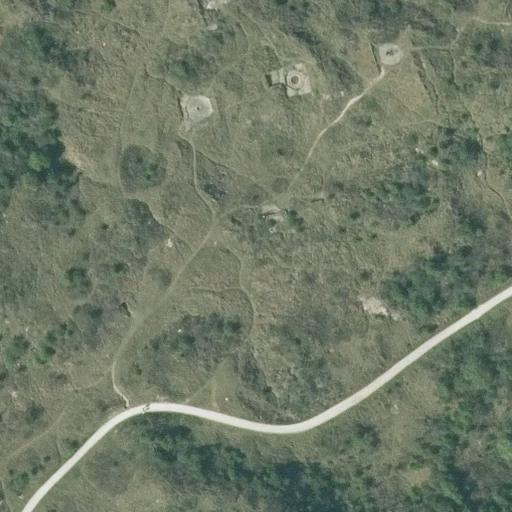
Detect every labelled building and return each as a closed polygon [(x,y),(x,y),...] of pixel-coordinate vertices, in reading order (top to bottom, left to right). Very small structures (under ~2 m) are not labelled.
[(234,0),(198,0),(208,31),(241,22),(234,0)] [(404,30),(368,41),(378,75),(414,64),(404,30)] [(303,63),(266,73),(269,88),(283,85),(286,100),(312,91),(303,63)] [(209,85),(173,98),(185,132),(221,119),(209,85)] [(320,200),(263,216),(269,237),(326,221),(320,200)]
